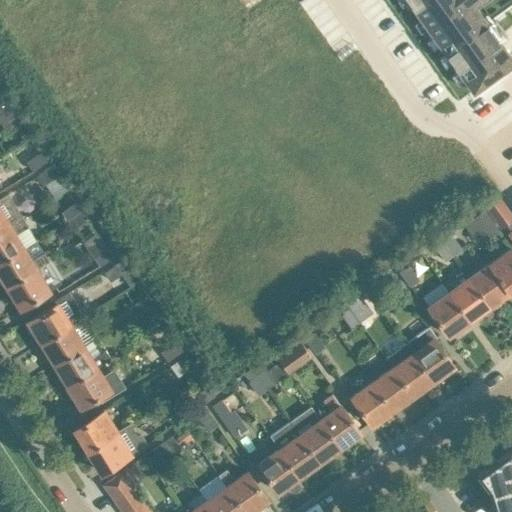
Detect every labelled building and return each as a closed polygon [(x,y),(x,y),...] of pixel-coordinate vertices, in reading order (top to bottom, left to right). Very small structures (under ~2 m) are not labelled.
[(291,69),(355,29),(336,0),(307,0),(264,27),(291,69)] [(511,0),(408,0),(473,91),(489,79),(511,62),(511,57),(493,30),(476,6),(484,0),(511,0)] [(355,151),(391,125),(362,85),(371,79),(358,61),(295,107),(311,129),(329,116),(355,151)] [(0,123),(22,110),(17,103),(0,113),(0,123)] [(22,110),(0,123),(0,124),(7,135),(22,125),(21,124),(28,120),(22,110)] [(33,171),(48,160),(41,150),(25,161),(33,171)] [(59,174),(52,164),(36,176),(43,186),(59,174)] [(67,220),(90,203),(87,199),(87,200),(85,198),(86,198),(83,195),(79,190),(71,196),(75,202),(62,212),(67,220)] [(0,232),(23,218),(8,192),(0,197),(0,232)] [(501,226),(505,223),(511,218),(511,214),(498,195),(486,204),(501,226)] [(89,223),(98,217),(90,206),(92,205),(90,203),(67,220),(74,229),(87,220),(89,223)] [(499,231),(494,224),(484,210),(464,225),(474,238),(486,230),(491,237),(499,231)] [(0,261),(23,247),(15,234),(28,225),(23,218),(0,232),(0,261)] [(454,254),(462,248),(453,235),(451,236),(449,234),(444,229),(439,233),(454,254)] [(105,242),(98,231),(84,240),(92,251),(105,242)] [(445,260),(454,254),(439,233),(433,237),(437,243),(436,244),(437,246),(435,247),(445,260)] [(100,266),(116,256),(109,246),(94,256),(100,266)] [(44,252),(32,261),(23,247),(0,261),(0,275),(7,286),(36,268),(49,260),(44,252)] [(490,262),(510,290),(511,288),(511,248),(511,247),(490,262)] [(119,260),(105,271),(111,279),(126,269),(119,260)] [(490,305),(510,290),(490,262),(469,277),(490,305)] [(407,265),(399,271),(410,286),(419,279),(410,266),(408,267),(407,265)] [(50,290),(41,275),(36,268),(7,286),(20,308),(50,290)] [(405,290),(394,274),(385,281),(396,296),(405,290)] [(469,320),(490,305),(469,277),(449,291),(469,320)] [(84,316),(79,308),(68,291),(55,300),(56,302),(27,320),(41,342),(71,324),(84,316)] [(449,335),(469,320),(449,291),(428,306),(449,335)] [(349,306),(360,321),(377,310),(366,294),(349,306)] [(135,315),(151,304),(145,296),(130,307),(135,315)] [(156,312),(162,308),(158,302),(153,306),(151,304),(135,315),(142,324),(157,314),(156,312)] [(351,327),(360,321),(349,306),(344,310),(345,311),(342,314),(351,327)] [(54,363),(84,345),(71,324),(41,342),(54,363)] [(433,380),(454,365),(434,338),(436,336),(429,325),(405,342),(413,351),(433,380)] [(325,346),(315,331),(304,338),(315,353),(325,346)] [(106,349),(101,352),(93,339),(84,345),(54,363),(67,384),(97,366),(111,357),(106,349)] [(290,373),(312,356),(300,340),(278,357),(279,360),(288,370),(290,373)] [(175,341),(160,351),(167,361),(183,350),(178,342),(176,343),(175,341)] [(413,395),(433,380),(413,351),(392,366),(413,395)] [(187,353),(170,365),(178,376),(195,365),(187,353)] [(274,380),(288,370),(279,360),(267,369),(266,369),(260,361),(252,367),(267,389),(276,383),(274,380)] [(115,368),(102,375),(97,366),(67,384),(80,406),(99,395),(101,400),(118,389),(125,385),(115,368)] [(393,409),(413,395),(392,366),(372,380),(393,409)] [(259,395),(267,389),(252,367),(245,372),(249,379),(248,380),(259,395)] [(372,424),(393,409),(372,380),(351,395),(372,424)] [(207,386),(193,396),(200,406),(215,395),(210,388),(209,388),(207,386)] [(361,432),(349,416),(333,392),(323,399),(331,410),(319,418),(340,447),(361,432)] [(222,398),(212,405),(235,437),(248,427),(234,408),(231,411),(222,398)] [(340,447),(319,418),(311,405),(290,420),(320,461),(340,447)] [(218,423),(207,408),(197,416),(208,430),(218,423)] [(88,449),(117,431),(104,409),(74,427),(88,449)] [(300,476),(320,461),(290,420),(270,434),(279,447),(300,476)] [(131,452),(130,451),(140,445),(132,421),(117,431),(88,449),(101,471),(131,452)] [(164,440),(174,454),(182,447),(172,433),(164,440)] [(169,457),(174,454),(164,440),(159,443),(169,457)] [(279,491),(300,476),(279,447),(258,462),(279,491)] [(511,511),(511,448),(478,473),(489,489),(496,511),(511,511)] [(247,470),(234,479),(227,468),(218,474),(226,485),(246,511),(249,511),(268,499),(247,470)] [(109,492),(129,478),(123,469),(102,484),(109,492)] [(115,501),(135,487),(129,478),(109,492),(115,501)] [(215,511),(246,511),(226,485),(206,499),(215,511)] [(122,511),(143,498),(135,487),(115,501),(122,511)] [(215,511),(206,499),(201,492),(180,507),(183,511),(215,511)] [(122,511),(143,511),(150,507),(143,498),(122,511)]
